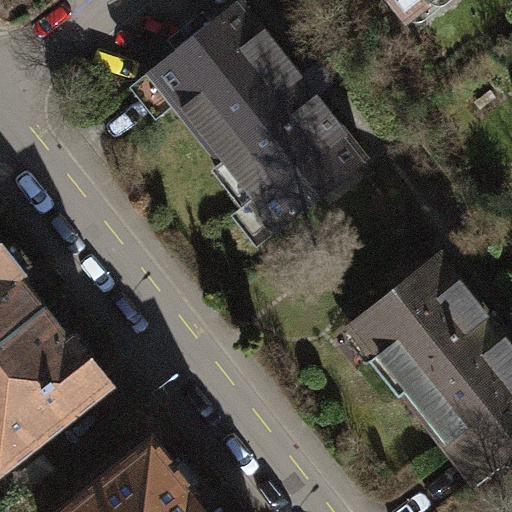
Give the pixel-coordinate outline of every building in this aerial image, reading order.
[(386,0),(401,19),(425,0),(386,0)] [(240,3),(153,72),(222,158),(215,164),(244,201),(251,195),(277,228),(364,159),(240,3)] [(0,241),(0,338),(47,302),(0,241)] [(511,449),(511,346),(437,252),(351,320),(376,351),(367,358),(397,396),(405,389),(476,478),(511,449)] [(47,302),(0,338),(0,467),(0,468),(110,382),(47,302)] [(211,511),(150,435),(52,511),(211,511)]
